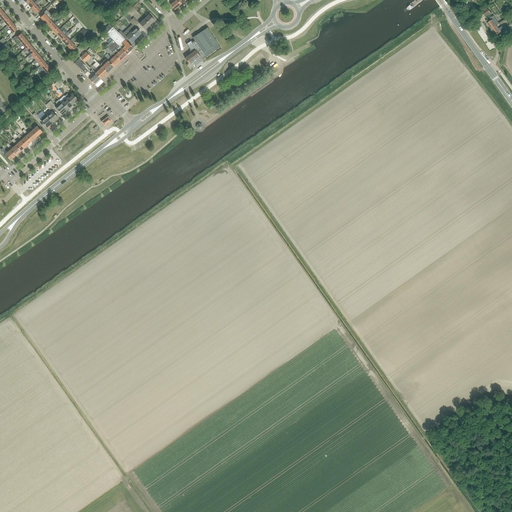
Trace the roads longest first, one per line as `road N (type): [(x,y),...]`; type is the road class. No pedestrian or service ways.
road 1 (primary): [(273,16),(131,123)]
road 2 (primary): [(136,128),(278,25)]
road 3 (residential): [(95,105),(8,0)]
road 4 (secondary): [(511,101),(439,0)]
